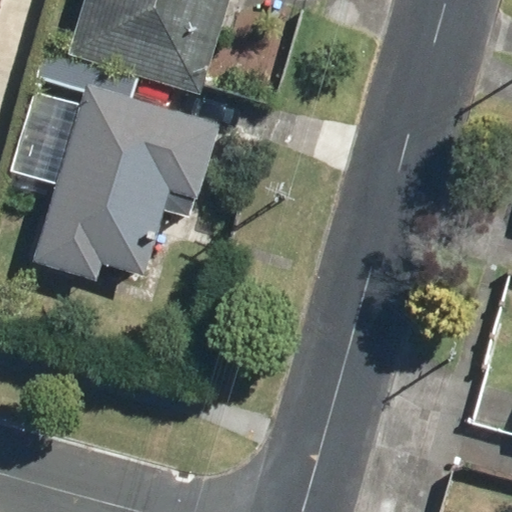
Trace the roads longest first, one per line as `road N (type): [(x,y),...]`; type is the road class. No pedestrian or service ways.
road 1 (residential): [(304,511),(447,0)]
road 2 (residential): [(131,511),(0,474)]
